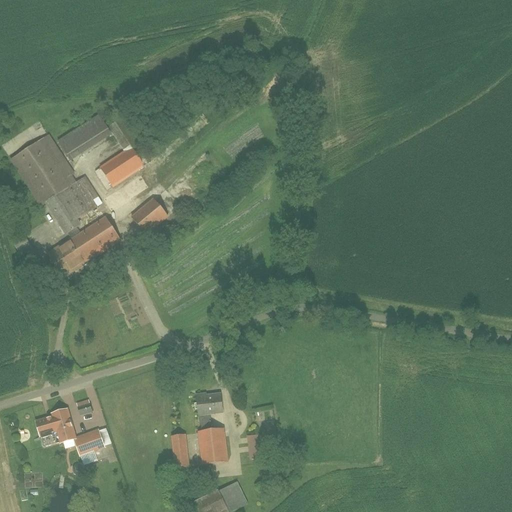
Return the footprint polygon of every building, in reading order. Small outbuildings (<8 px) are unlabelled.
[(117,123),(109,128),(101,115),(60,142),(72,161),(113,135),(125,152),(96,170),(109,191),(146,167),(117,123)] [(65,280),(123,241),(107,217),(73,240),(72,238),(69,234),(76,229),(72,223),(104,204),(86,176),(79,180),(50,135),(10,161),(55,232),(42,240),(50,253),(48,254),(65,280)] [(132,217),(145,233),(168,214),(155,199),(132,217)] [(203,466),(230,464),(226,429),(224,429),(223,414),(224,414),(223,395),(197,396),(199,418),(201,418),(202,432),(199,432),(203,466)] [(77,404),(82,416),(94,411),(89,400),(77,404)] [(61,445),(75,441),(81,458),(107,450),(100,430),(78,437),(70,409),(52,414),(52,416),(36,420),(41,438),(43,437),(45,447),(61,443),(61,445)] [(190,464),(188,436),(172,437),(175,466),(190,464)] [(250,460),(262,460),(261,436),(249,436),(250,460)] [(195,502),(199,511),(242,511),(251,508),(240,483),(195,502)]
